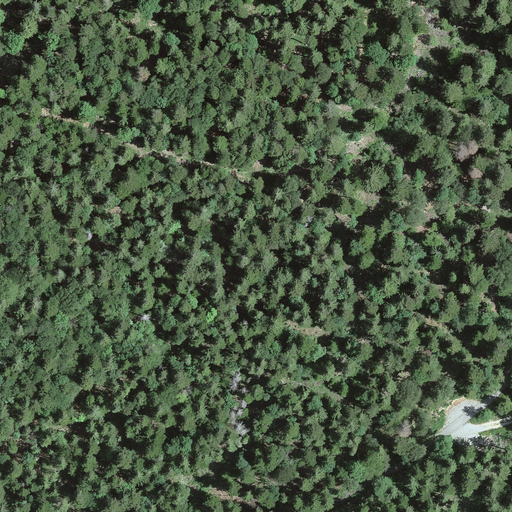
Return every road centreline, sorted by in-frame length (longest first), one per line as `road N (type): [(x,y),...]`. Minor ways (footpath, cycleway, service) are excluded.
road 1 (track): [(403,0),(356,125),(330,156),(295,174),(244,179),(92,129),(0,111)]
road 2 (track): [(333,511),(450,433),(500,390),(511,367)]
